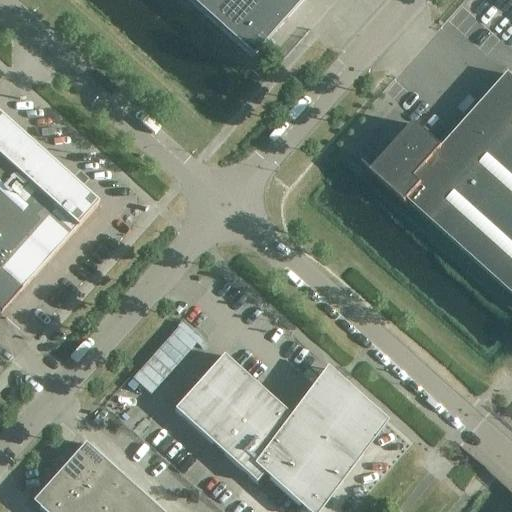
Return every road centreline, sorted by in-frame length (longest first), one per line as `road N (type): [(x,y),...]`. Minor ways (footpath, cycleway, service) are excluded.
road 1 (unclassified): [(511,459),(225,205)]
road 2 (unclassified): [(225,205),(0,454)]
road 3 (unclassified): [(225,205),(0,4)]
road 4 (unclassified): [(225,205),(409,0)]
